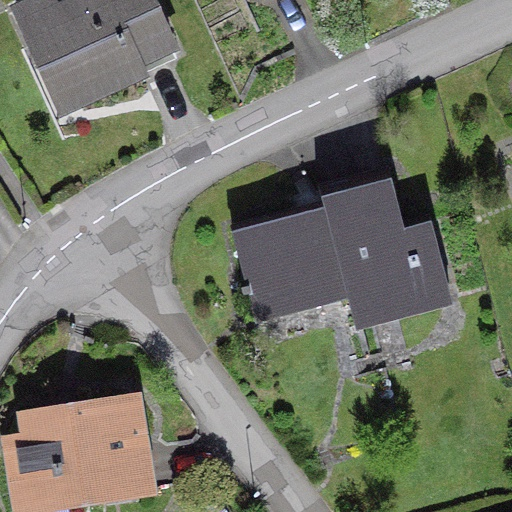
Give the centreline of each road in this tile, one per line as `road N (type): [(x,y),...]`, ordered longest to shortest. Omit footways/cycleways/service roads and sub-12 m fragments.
road 1 (residential): [(89,215),(511,13)]
road 2 (residential): [(89,215),(307,511)]
road 3 (residential): [(0,321),(39,257),(89,215)]
